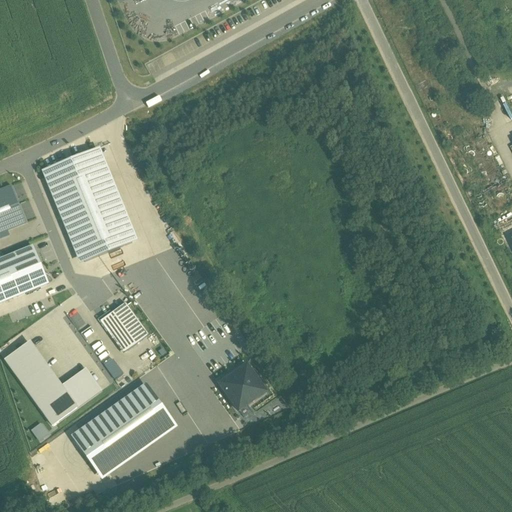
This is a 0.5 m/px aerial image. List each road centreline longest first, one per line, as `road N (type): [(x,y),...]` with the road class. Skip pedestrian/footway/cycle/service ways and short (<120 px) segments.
road 1 (unclassified): [(154,511),(511,358)]
road 2 (residential): [(361,0),(511,313)]
road 3 (residential): [(319,0),(128,106)]
road 4 (residential): [(21,159),(71,278),(94,295)]
